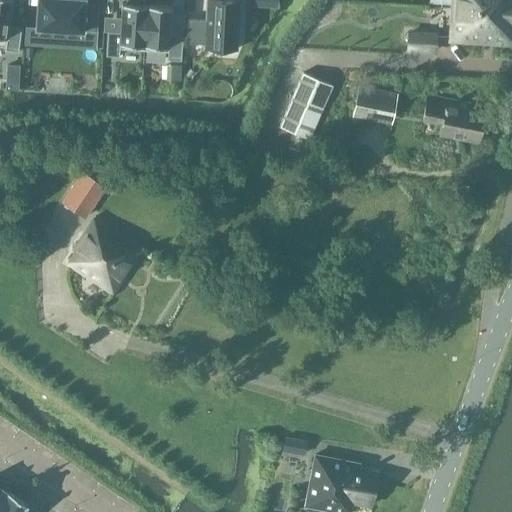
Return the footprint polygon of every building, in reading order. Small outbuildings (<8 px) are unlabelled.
[(12,0),(0,0),(0,47),(5,48),(5,51),(18,52),(21,28),(9,26),(12,0)] [(25,27),(24,45),(95,49),(96,31),(98,6),(84,5),(84,0),(37,0),(36,27),(25,27)] [(122,4),(120,32),(107,32),(105,56),(119,57),(119,49),(144,51),(147,5),(144,5),(144,0),(127,0),(127,4),(122,4)] [(204,45),(204,48),(237,50),(240,2),(207,0),(206,0),(206,20),(187,19),(186,44),(204,45)] [(511,0),(456,0),(456,9),(511,12),(511,0)] [(172,7),(147,5),(144,51),(168,52),(167,60),(181,61),(183,37),(170,36),(172,7)] [(511,12),(456,9),(454,41),(511,45),(511,12)] [(438,36),(409,34),(407,53),(436,55),(438,36)] [(7,73),(19,74),(19,66),(7,66),(7,73)] [(280,129),(309,141),(332,87),(304,74),(280,129)] [(358,86),(352,117),(392,124),(398,93),(358,86)] [(481,145),(487,119),(488,113),(471,110),(471,106),(428,97),(427,103),(423,122),(444,126),(441,137),(481,145)] [(85,218),(103,192),(78,175),(60,201),(85,218)] [(68,263),(111,294),(143,249),(96,218),(71,252),(74,254),(68,263)] [(305,441),(286,437),(283,451),(303,455),(305,441)] [(312,473),(305,506),(336,511),(350,511),(352,503),(370,506),(377,474),(359,470),(360,464),(347,461),(315,455),(312,473)] [(22,511),(28,505),(7,491),(7,492),(0,501),(0,511),(22,511)]
